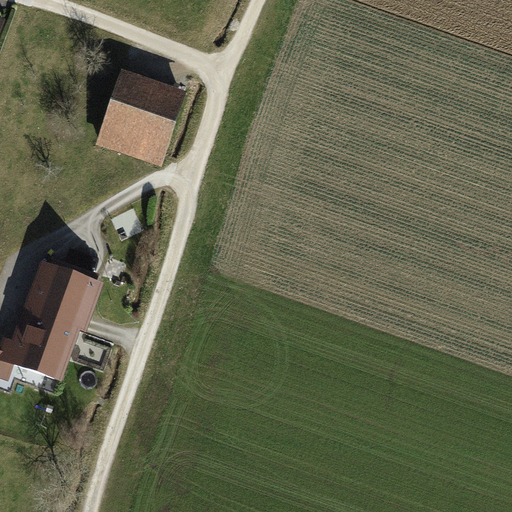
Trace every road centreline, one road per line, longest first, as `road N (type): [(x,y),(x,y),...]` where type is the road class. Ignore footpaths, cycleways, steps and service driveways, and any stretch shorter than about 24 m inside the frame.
road 1 (track): [(94,511),(253,0)]
road 2 (unknown): [(0,450),(167,281)]
road 3 (track): [(226,68),(32,0)]
